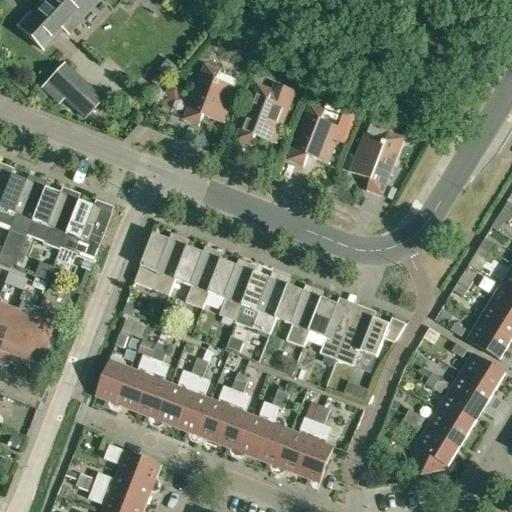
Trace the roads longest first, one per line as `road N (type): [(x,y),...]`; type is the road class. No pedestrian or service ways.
road 1 (residential): [(404,244),(352,249),(0,110)]
road 2 (residential): [(404,244),(428,223),(511,90)]
road 3 (residential): [(313,511),(220,478),(189,480)]
